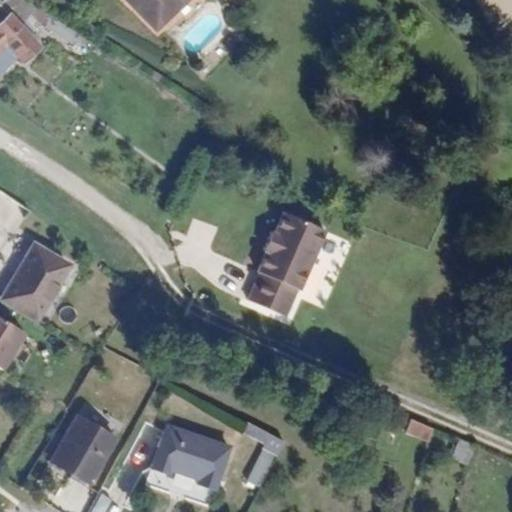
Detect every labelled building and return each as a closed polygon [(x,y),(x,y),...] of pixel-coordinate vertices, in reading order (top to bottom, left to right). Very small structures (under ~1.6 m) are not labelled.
[(114,0),(144,32),(178,3),(175,0),(114,0)] [(0,58),(5,54),(17,65),(25,71),(44,53),(9,20),(0,27),(0,58)] [(5,54),(0,58),(0,82),(17,65),(5,54)] [(314,225),(271,207),(263,228),(259,227),(251,245),(254,246),(245,268),(248,270),(235,297),(273,313),(285,285),(288,286),(314,225)] [(67,274),(33,253),(7,290),(43,313),(67,274)] [(0,369),(20,334),(0,321),(0,369)] [(407,433),(432,441),(437,426),(411,418),(407,433)] [(119,438),(80,420),(57,469),(97,487),(119,438)] [(250,422),(245,433),(266,443),(249,480),(264,488),(287,439),(250,422)] [(236,448),(174,430),(163,475),(180,480),(181,477),(205,483),(204,487),(225,492),(236,448)] [(468,465),(478,447),(462,438),(452,456),(468,465)] [(92,511),(108,511),(115,501),(103,494),(92,511)]
